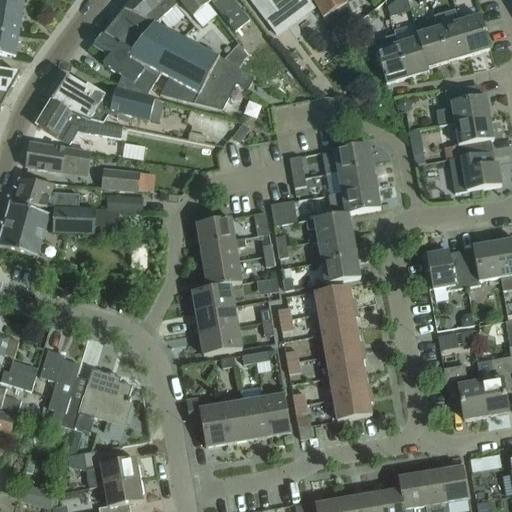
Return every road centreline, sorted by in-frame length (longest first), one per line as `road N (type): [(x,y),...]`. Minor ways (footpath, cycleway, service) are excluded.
road 1 (residential): [(182,497),(274,482),(325,457),(399,446),(414,428)]
road 2 (residential): [(141,339),(167,291),(177,218),(187,201),(227,182),(282,172)]
road 3 (tertiary): [(0,194),(26,103),(98,0)]
road 4 (residential): [(414,428),(388,245),(412,220)]
road 5 (residential): [(412,220),(402,154),(376,126),(326,112),(274,123)]
road 6 (unclassified): [(182,497),(160,368),(141,339)]
road 7 (unclassified): [(141,339),(0,294)]
